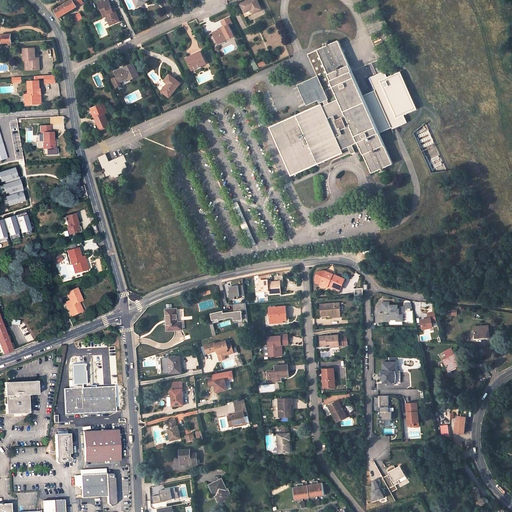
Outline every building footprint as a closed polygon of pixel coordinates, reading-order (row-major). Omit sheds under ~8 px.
[(59,17),(84,2),(82,0),(71,0),(55,10),(59,17)] [(108,0),(102,0),(97,2),(104,17),(106,16),(109,23),(113,21),(114,23),(119,21),(115,11),(113,12),(112,9),(108,0)] [(262,9),(257,0),(248,0),(241,4),(245,12),(251,9),(253,13),(262,9)] [(80,14),(72,19),(74,23),(83,18),(80,14)] [(220,42),(234,36),(229,25),(232,24),(229,17),(221,21),(225,27),(213,33),(216,38),(217,38),(220,42)] [(11,34),(1,35),(1,36),(0,35),(0,43),(1,43),(12,43),(11,34)] [(317,76),(297,85),(306,106),(318,101),(319,102),(323,101),(325,105),(322,106),(322,104),(270,127),(291,175),(343,152),(342,150),(348,147),(350,152),(354,150),(352,145),(359,142),(372,173),(393,164),(379,133),(392,128),(393,129),(407,122),(404,115),(415,110),(399,72),(387,77),(385,71),(369,78),(375,90),(377,96),(365,101),(363,96),(338,40),(317,50),(339,99),(329,103),(327,99),(317,76)] [(28,60),(29,70),(40,69),(39,58),(35,58),(35,48),(23,49),(24,60),(28,60)] [(192,70),(206,63),(201,52),(187,59),(192,70)] [(120,82),(129,78),(130,80),(138,76),(133,64),(115,72),(120,82)] [(45,83),(55,83),(55,75),(45,75),(45,78),(45,83)] [(169,97),(180,83),(173,78),(170,75),(165,81),(167,84),(169,84),(163,92),(169,97)] [(38,98),(38,94),(41,94),(40,89),(39,89),(39,81),(34,81),(28,81),(29,94),(25,94),(25,101),(28,101),(28,104),(41,103),(41,98),(38,98)] [(375,90),(363,96),(365,101),(377,96),(375,90)] [(91,108),(100,129),(105,127),(109,125),(105,114),(107,113),(103,103),(91,108)] [(11,134),(19,133),(17,121),(10,122),(11,134)] [(45,142),(46,148),(48,148),(53,148),(54,148),(53,132),(51,132),(50,125),(40,126),(41,133),(43,133),(43,142),(45,142)] [(106,154),(98,157),(101,165),(103,164),(101,159),(107,156),(106,154)] [(115,178),(119,176),(119,175),(123,173),(122,172),(125,170),(125,169),(127,168),(125,163),(127,162),(125,158),(124,155),(109,161),(107,156),(101,159),(103,164),(101,165),(103,169),(104,168),(106,171),(104,172),(106,177),(110,175),(112,178),(114,177),(115,178)] [(16,167),(0,171),(0,173),(2,181),(19,177),(16,167)] [(20,180),(4,184),(6,193),(23,188),(20,180)] [(23,192),(6,196),(9,205),(26,201),(23,192)] [(79,226),(75,214),(65,216),(68,226),(67,227),(69,235),(82,231),(81,226),(79,226)] [(28,215),(17,218),(21,233),(32,230),(28,215)] [(16,216),(4,219),(10,235),(20,233),(16,216)] [(4,220),(0,220),(0,239),(8,237),(4,220)] [(67,251),(71,264),(72,264),(74,271),(81,269),(81,271),(88,269),(84,256),(81,257),(78,248),(67,251)] [(316,283),(321,285),(328,288),(328,289),(339,293),(341,289),(345,279),(324,271),(318,272),(316,277),(316,283)] [(283,287),(282,276),(273,277),(274,282),(269,283),(268,280),(259,281),(260,286),(260,292),(267,291),(267,290),(269,290),(269,291),(269,293),(281,292),(280,287),(283,287)] [(245,295),(244,285),(230,286),(230,291),(229,291),(230,297),(231,297),(231,299),(240,298),(240,296),(245,295)] [(66,292),(70,300),(68,301),(69,305),(67,306),(72,315),(80,312),(78,308),(79,307),(77,304),(79,303),(79,302),(82,300),(77,288),(66,292)] [(404,311),(404,306),(398,307),(398,305),(390,305),(390,302),(382,302),(382,312),(384,312),(386,312),(386,314),(384,314),(384,321),(390,321),(390,319),(397,319),(397,321),(403,321),(403,314),(400,314),(400,311),(404,311)] [(249,325),(246,303),(233,304),(234,312),(223,312),(223,310),(210,314),(213,324),(219,322),(219,320),(229,318),(234,317),(234,321),(237,321),(238,328),(249,325)] [(340,303),(320,305),(321,316),(331,315),(331,314),(340,313),(340,304),(340,303)] [(286,306),(270,308),(270,312),(269,312),(270,321),(275,321),(275,323),(280,323),(279,320),(283,320),(287,320),(286,306)] [(177,309),(166,310),(168,330),(183,329),(182,322),(178,323),(177,309)] [(428,316),(429,318),(425,318),(421,319),(423,329),(433,327),(432,322),(437,321),(435,311),(428,313),(428,316)] [(12,351),(0,318),(0,345),(3,354),(12,351)] [(489,326),(475,327),(476,338),(490,337),(489,326)] [(339,335),(320,337),(321,345),(331,344),(331,347),(343,346),(343,337),(339,338),(339,335)] [(288,336),(268,338),(270,356),(281,356),(280,345),(281,345),(289,345),(288,336)] [(227,345),(226,341),(215,344),(215,343),(205,346),(207,354),(217,351),(218,354),(220,361),(226,359),(225,356),(224,353),(229,351),(229,350),(233,349),(231,343),(227,345)] [(447,359),(454,355),(451,348),(444,352),(447,359)] [(461,364),(456,354),(454,355),(447,359),(443,361),(449,371),(461,364)] [(170,373),(169,357),(169,356),(165,356),(165,358),(161,358),(162,373),(170,373)] [(180,356),(169,357),(170,373),(181,372),(180,365),(181,365),(180,356)] [(397,371),(397,362),(383,362),(383,371),(382,371),(382,372),(381,372),(381,373),(381,374),(382,374),(382,375),(383,375),(383,379),(384,380),(384,381),(385,382),(386,382),(387,383),(388,383),(388,385),(393,385),(393,383),(400,383),(400,371),(397,371)] [(82,384),(86,384),(85,364),(72,365),(73,385),(74,385),(74,388),(65,389),(65,414),(116,411),(115,386),(96,387),(91,387),(83,388),(82,384)] [(288,365),(275,366),(276,370),(268,371),(269,382),(278,381),(278,377),(281,377),(289,377),(288,365)] [(334,368),(322,369),(324,388),(335,387),(334,368)] [(208,378),(210,386),(215,385),(216,391),(227,389),(225,379),(215,381),(214,377),(208,378)] [(29,413),(28,395),(38,395),(37,382),(5,383),(6,395),(5,395),(5,405),(6,405),(6,414),(15,413),(15,412),(21,412),(21,413),(29,413)] [(173,390),(171,390),(172,395),(172,406),(183,405),(182,398),(183,398),(183,389),(173,390)] [(385,420),(391,420),(391,414),(389,414),(389,396),(380,396),(381,416),(382,416),(382,418),(378,418),(378,426),(385,425),(385,420)] [(293,399),(279,399),(280,417),(290,417),(289,404),(292,404),(293,404),(293,399)] [(342,407),(339,401),(330,406),(334,414),(333,415),(337,422),(352,414),(349,409),(348,409),(344,411),(342,407)] [(415,425),(415,422),(419,422),(418,402),(407,403),(407,412),(409,412),(409,417),(408,417),(408,426),(415,425)] [(245,403),(235,405),(237,412),(237,414),(233,415),(228,416),(230,425),(235,424),(235,426),(236,427),(241,426),(241,424),(246,423),(245,417),(244,411),(246,410),(245,403)] [(168,428),(170,441),(180,439),(178,426),(177,427),(175,419),(167,420),(169,428),(168,428)] [(466,424),(456,423),(455,433),(464,434),(465,427),(466,427),(466,424)] [(441,437),(449,437),(449,425),(440,425),(441,437)] [(118,430),(84,432),(85,461),(120,460),(119,448),(116,449),(116,441),(119,441),(118,430)] [(290,439),(290,433),(278,434),(278,435),(273,435),(274,454),(290,452),(289,443),(288,443),(287,440),(289,439),(290,439)] [(69,434),(55,434),(57,458),(56,458),(56,462),(58,464),(63,463),(63,461),(64,461),(64,462),(70,461),(71,460),(71,458),(70,457),(69,457),(69,454),(71,454),(69,434)] [(185,436),(187,443),(195,441),(193,434),(185,436)] [(191,450),(182,450),(183,463),(191,463),(192,464),(198,464),(198,453),(191,454),(191,450)] [(389,489),(391,492),(395,490),(393,487),(396,485),(401,483),(399,480),(407,476),(401,465),(396,468),(394,469),(393,467),(388,469),(390,474),(383,478),(389,489)] [(80,470),(81,475),(81,486),(82,497),(107,496),(107,503),(110,505),(114,505),(116,503),(114,477),(113,477),(113,474),(112,473),(106,474),(106,469),(80,470)] [(222,479),(210,485),(212,489),(213,489),(216,496),(217,495),(220,502),(231,497),(227,489),(226,489),(224,485),(225,485),(222,479)] [(319,496),(324,495),(322,482),(318,483),(318,480),(311,481),(312,484),(307,485),(303,486),(303,483),(297,484),(297,487),(293,487),(295,500),(300,499),(300,496),(304,495),(305,498),(310,498),(315,497),(314,494),(319,493),(319,496)] [(474,486),(471,487),(476,506),(489,503),(488,500),(484,498),(480,499),(479,496),(480,496),(478,488),(474,486)] [(161,494),(152,496),(153,502),(178,498),(177,487),(160,490),(161,494)] [(65,511),(64,499),(43,500),(43,511),(65,511)]
